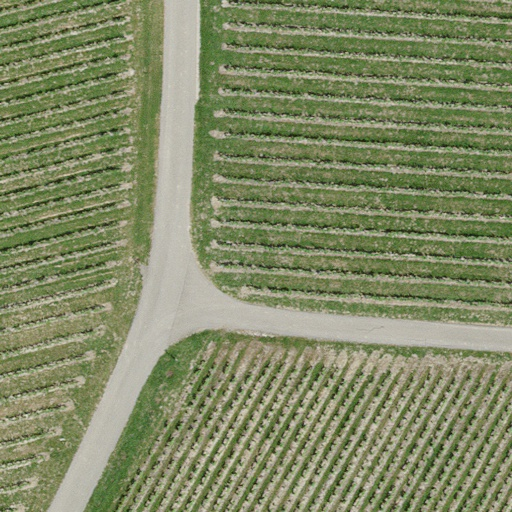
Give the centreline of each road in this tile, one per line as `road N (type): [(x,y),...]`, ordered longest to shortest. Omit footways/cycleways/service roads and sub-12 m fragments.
road 1 (unclassified): [(65,511),(160,303),(174,200),(181,0)]
road 2 (track): [(160,303),(297,325),(511,341)]
